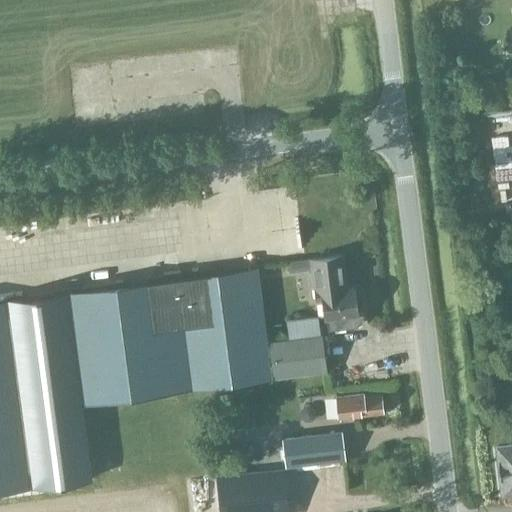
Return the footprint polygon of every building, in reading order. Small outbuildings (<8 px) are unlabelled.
[(322,299),(324,317),(327,317),(329,329),(353,326),(356,324),(359,321),(362,318),(364,314),(364,307),(358,308),(355,281),(348,282),(344,252),(310,256),(315,300),(322,299)] [(256,267),(177,278),(192,388),(270,377),(268,361),(266,346),(258,287),(256,267)] [(192,388),(177,278),(0,302),(0,494),(93,482),(83,402),(192,388)] [(269,346),(266,346),(268,361),(271,360),(273,376),(325,370),(319,314),(287,317),(290,339),(269,342),(269,346)] [(363,392),(335,395),(335,399),(337,419),(383,414),(381,395),(363,396),(363,392)] [(303,406),(299,411),(300,417),(305,421),(311,420),(315,415),(314,409),(309,405),(303,406)] [(346,431),(281,438),(284,467),(349,460),(346,431)] [(511,445),(499,446),(503,494),(511,493),(511,445)] [(223,477),(224,490),(223,490),(225,511),(286,511),(283,483),(282,483),(280,471),(223,477)]
